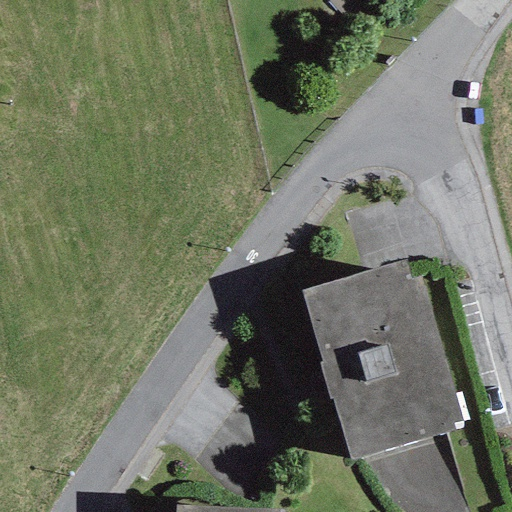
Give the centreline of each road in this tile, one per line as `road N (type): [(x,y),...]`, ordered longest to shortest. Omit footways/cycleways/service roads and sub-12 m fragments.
road 1 (residential): [(75,511),(264,232),(427,59)]
road 2 (residential): [(511,380),(427,59)]
